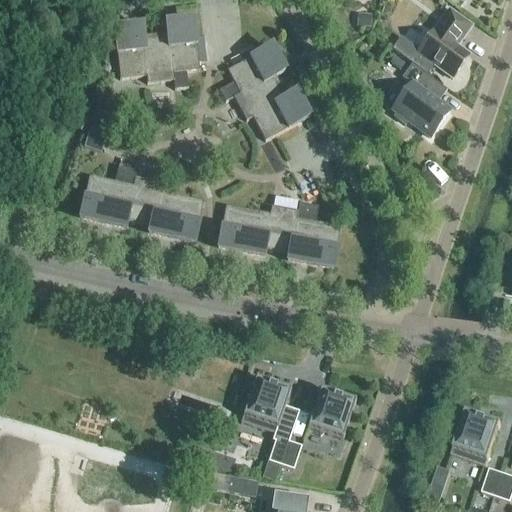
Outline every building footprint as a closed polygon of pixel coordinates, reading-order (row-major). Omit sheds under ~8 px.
[(401,38),(391,52),(426,78),(433,68),(452,82),(469,58),(456,49),(471,29),(449,13),(420,52),(401,38)] [(357,18),(356,31),(370,31),(370,19),(357,18)] [(194,28),(166,31),(166,37),(155,38),(160,86),(173,84),(174,93),(187,92),(185,75),(199,74),(198,67),(197,53),(195,40),(194,28)] [(160,86),(155,38),(143,40),(142,34),(114,37),(119,83),(146,80),(146,87),(160,86)] [(204,53),(202,39),(195,40),(197,53),(204,53)] [(275,80),(281,77),(268,52),(245,64),(233,70),(227,74),(233,86),(218,94),(225,106),(233,101),(239,113),(281,90),(275,80)] [(256,58),(253,52),(241,58),(245,64),(256,58)] [(205,66),(204,53),(197,53),(198,67),(205,66)] [(233,70),(245,64),(241,58),(230,64),(233,70)] [(398,74),(403,67),(394,60),(388,67),(398,74)] [(437,106),(446,93),(411,67),(401,81),(410,88),(392,113),(396,116),(393,120),(405,128),(408,125),(430,141),(450,115),(437,106)] [(292,98),(287,101),(281,90),(239,113),(246,125),(252,121),(264,145),(306,123),(292,98)] [(90,130),(84,151),(101,156),(107,135),(116,108),(99,102),(90,130)] [(138,227),(147,185),(135,183),(137,174),(118,170),(114,185),(89,180),(80,220),(125,230),(127,224),(138,227)] [(161,188),(147,185),(138,227),(150,229),(148,235),(194,246),(203,205),(159,195),(161,188)] [(333,271),(341,231),(315,226),(318,210),(298,207),(297,215),(284,213),(277,254),(288,257),(287,263),(333,271)] [(277,254),(284,213),(271,211),(269,218),(225,210),(218,250),(264,259),(265,252),(277,254)] [(399,277),(394,266),(383,272),(389,282),(399,277)] [(275,438),(290,394),(276,389),(275,391),(269,389),(269,387),(255,382),(240,426),(275,438)] [(355,405),(341,400),(340,402),(333,400),(334,398),(320,393),(307,432),(342,443),(355,405)] [(501,427),(487,422),(486,424),(479,422),(480,419),(466,415),(451,459),(486,471),(501,427)] [(280,470),(288,446),(276,442),(268,465),(280,470)] [(301,450),(288,446),(280,470),(293,474),(301,450)] [(229,478),(234,465),(213,457),(201,453),(195,469),(196,470),(207,474),(210,475),(229,478)] [(262,482),(275,486),(280,470),(268,465),(262,482)] [(442,500),(451,472),(440,469),(430,497),(442,500)] [(494,501),(502,478),(490,473),(482,497),(494,501)] [(198,488),(202,489),(211,493),(216,481),(206,477),(205,477),(203,476),(198,488)] [(214,493),(235,497),(238,482),(218,478),(214,493)] [(511,502),(511,480),(502,478),(494,501),(511,506),(511,502)] [(254,501),(257,486),(241,482),(238,498),(254,501)] [(306,511),(308,503),(273,498),(270,511),(306,511)]
